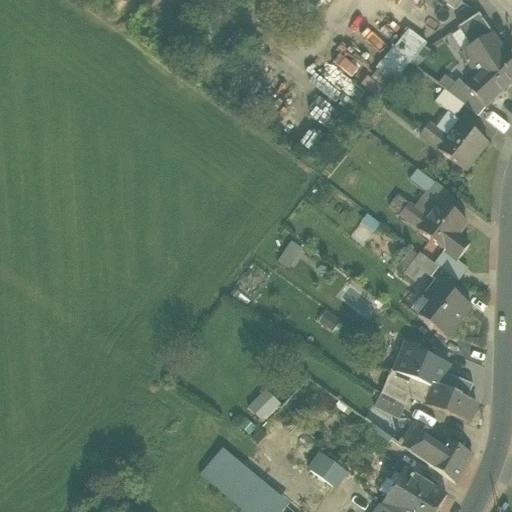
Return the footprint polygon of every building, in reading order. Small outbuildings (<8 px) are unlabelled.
[(286,0),(281,8),(305,28),(327,0),(286,0)] [(439,0),(455,11),(456,10),(456,11),(464,0),(439,0)] [(460,32),(471,49),(491,35),(478,16),(458,29),(460,32)] [(409,65),(410,65),(424,48),(426,46),(407,31),(392,51),(409,65)] [(450,38),(461,55),(471,49),(460,32),(450,38)] [(469,66),(479,77),(503,54),(491,35),(471,49),(461,55),(469,66)] [(424,48),(410,65),(416,70),(430,53),(424,48)] [(409,65),(392,51),(369,79),(387,94),(409,65)] [(511,61),(504,53),(503,54),(479,77),(467,89),(466,90),(467,91),(485,109),(511,82),(511,61)] [(446,93),(457,101),(467,91),(466,90),(467,89),(458,81),(454,85),(444,77),(443,78),(437,86),(438,86),(444,92),(446,93)] [(467,91),(457,101),(446,93),(444,92),(435,104),(447,113),(453,119),(463,106),(478,117),(485,109),(467,91)] [(453,119),(447,113),(434,130),(447,140),(460,124),(453,119)] [(460,124),(447,140),(439,152),(438,153),(464,173),(487,144),(460,124)] [(420,137),(439,152),(447,140),(434,130),(428,126),(420,137)] [(408,183),(426,196),(434,185),(417,172),(408,183)] [(389,209),(399,217),(408,206),(397,197),(389,209)] [(440,204),(427,220),(418,231),(417,233),(447,256),(456,263),(469,247),(456,237),(466,224),(440,204)] [(399,217),(418,231),(427,220),(408,206),(399,217)] [(287,267),(300,249),(289,241),(277,260),(287,267)] [(423,273),(430,279),(431,279),(438,269),(419,255),(412,265),(423,273)] [(438,268),(456,282),(466,270),(456,263),(447,256),(438,268)] [(403,276),(414,284),(423,273),(412,265),(403,276)] [(417,319),(446,341),(446,340),(446,339),(469,309),(470,310),(470,309),(437,283),(423,302),(428,306),(419,318),(418,318),(417,319)] [(321,338),(340,343),(343,330),(325,325),(321,338)] [(422,353),(406,347),(395,375),(429,389),(431,386),(438,389),(444,374),(446,368),(421,357),(422,353)] [(466,402),(473,386),(444,374),(438,389),(459,397),(459,399),(466,402)] [(422,405),(423,406),(429,389),(395,375),(389,389),(388,391),(409,399),(423,405),(422,405)] [(431,386),(429,389),(423,406),(468,424),(476,405),(475,405),(466,402),(459,399),(459,397),(438,389),(431,386)] [(384,387),(381,397),(405,408),(409,399),(388,391),(389,389),(384,387)] [(258,392),(246,411),(264,423),(276,403),(258,392)] [(398,422),(405,408),(381,397),(374,410),(398,422)] [(403,449),(429,468),(438,453),(426,445),(433,434),(415,423),(401,444),(400,443),(398,446),(403,449)] [(364,444),(381,456),(391,442),(373,428),(363,443),(364,444)] [(445,441),(438,453),(429,468),(454,486),(472,456),(445,441)] [(201,476),(243,511),(283,511),(286,509),(221,453),(201,476)] [(308,473),(331,489),(342,473),(319,458),(308,473)] [(387,511),(437,511),(446,498),(403,471),(381,508),(387,511)]
